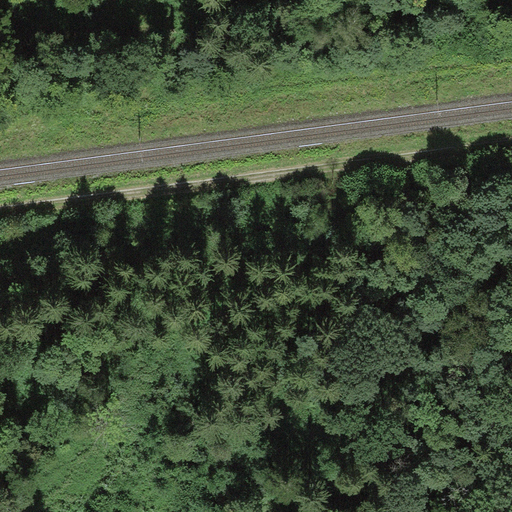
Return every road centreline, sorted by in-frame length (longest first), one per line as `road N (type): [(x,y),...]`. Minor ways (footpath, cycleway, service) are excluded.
road 1 (track): [(0,211),(511,144)]
road 2 (track): [(511,82),(0,147)]
